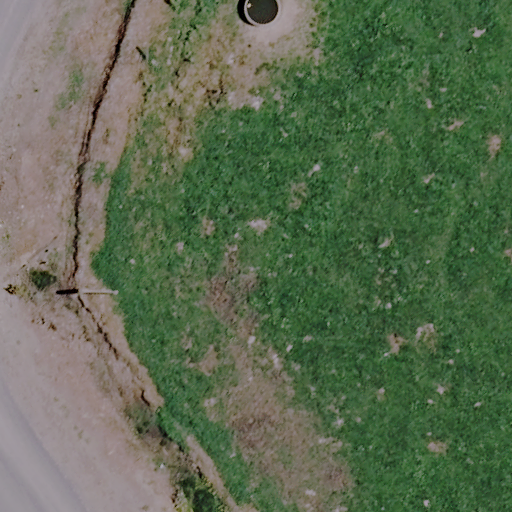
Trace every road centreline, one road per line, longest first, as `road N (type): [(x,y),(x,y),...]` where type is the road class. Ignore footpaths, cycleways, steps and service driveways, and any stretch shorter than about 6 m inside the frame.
road 1 (track): [(0,187),(233,511)]
road 2 (track): [(66,0),(0,157)]
